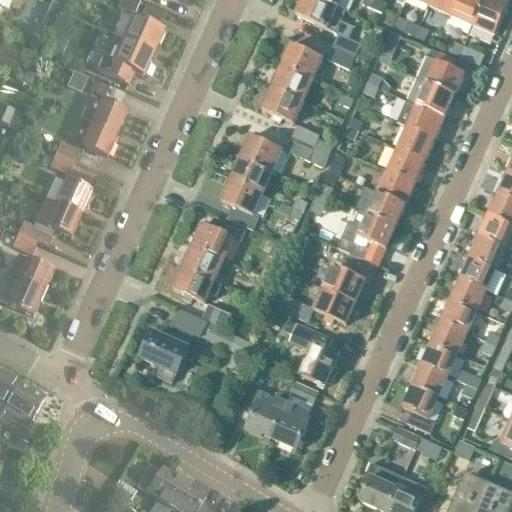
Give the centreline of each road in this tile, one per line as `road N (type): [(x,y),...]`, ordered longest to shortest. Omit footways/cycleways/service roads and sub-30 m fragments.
road 1 (residential): [(317,511),(511,63)]
road 2 (residential): [(63,376),(234,0)]
road 3 (unclassified): [(282,511),(126,422),(99,420)]
